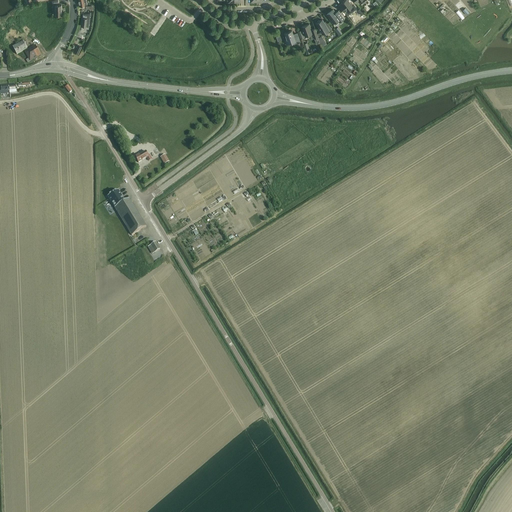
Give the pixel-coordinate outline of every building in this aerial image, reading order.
[(339,5),(343,10),(345,12),(347,10),(347,11),(353,6),(348,0),(345,0),(341,3),(342,4),(339,5)] [(327,14),(334,23),(338,20),(339,22),(344,18),(339,11),(336,13),(333,9),(327,14)] [(82,17),(81,25),(82,26),(86,26),(88,26),(89,18),(90,13),(83,14),(83,17),(82,17)] [(317,22),(316,23),(318,26),(323,34),(332,29),(328,23),(326,25),(322,19),(320,21),(319,20),(317,21),(317,22)] [(304,26),(302,27),(303,30),(303,31),(304,33),(305,36),(306,36),(307,36),(308,35),(309,35),(310,34),(311,36),(311,39),(314,38),(315,38),(317,44),(320,43),(318,37),(315,29),(311,30),(310,26),(309,24),(304,26)] [(287,39),(285,40),(287,44),(293,42),(294,44),(300,42),(298,35),(294,36),(292,30),(285,33),(287,39)] [(27,49),(23,41),(13,47),(17,54),(27,49)] [(35,45),(24,51),(28,59),(26,60),(27,62),(30,61),(41,55),(35,45)] [(0,94),(8,94),(8,90),(9,90),(9,85),(1,86),(1,88),(0,88),(0,94)] [(149,161),(152,159),(149,154),(148,155),(146,152),(140,155),(139,154),(135,157),(139,163),(147,158),(149,161)] [(165,154),(162,156),(160,157),(165,164),(170,161),(165,154)] [(125,201),(118,190),(108,196),(131,235),(146,226),(130,198),(125,201)] [(156,242),(150,245),(155,252),(160,249),(156,242)]
